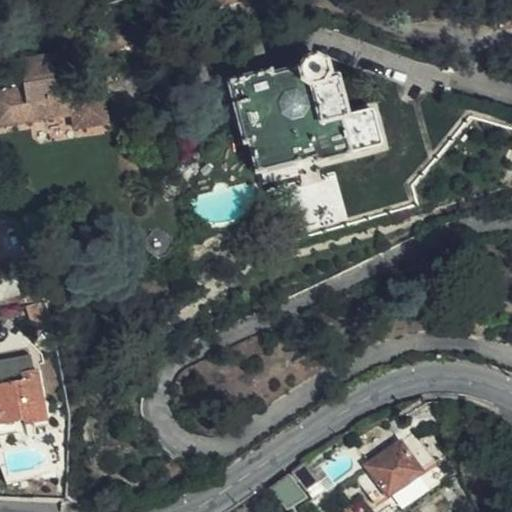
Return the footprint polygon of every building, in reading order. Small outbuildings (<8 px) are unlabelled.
[(106,122),(98,71),(66,76),(61,48),(16,56),(21,83),(0,85),(0,124),(68,114),(70,128),(106,122)] [(382,145),(372,109),(346,116),(336,78),(324,81),(328,73),(324,63),(315,57),(303,61),(297,68),(285,71),(284,65),(273,69),(275,74),(267,75),(266,70),(222,84),(241,146),(246,144),(254,176),(312,160),(313,167),(349,157),(347,154),(382,145)] [(50,321),(45,303),(27,306),(32,330),(51,326),(50,321)] [(21,364),(22,372),(37,370),(36,362),(21,364)] [(44,421),(37,370),(22,372),(22,380),(0,383),(0,422),(22,419),(23,425),(44,421)] [(372,508),(434,465),(414,435),(365,468),(371,478),(359,487),(372,508)] [(304,467),(291,476),(302,492),(303,493),(304,492),(316,484),(304,467)] [(288,511),(303,502),(286,479),(270,491),(283,511),(288,511)]
